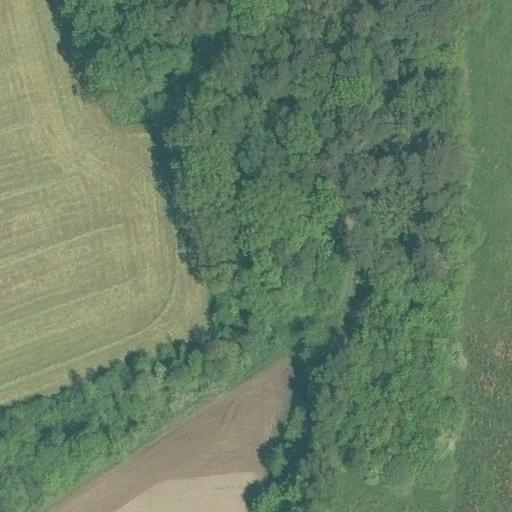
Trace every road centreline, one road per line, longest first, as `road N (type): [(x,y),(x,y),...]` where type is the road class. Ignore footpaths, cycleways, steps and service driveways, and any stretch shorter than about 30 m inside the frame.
road 1 (track): [(417,0),(332,324)]
road 2 (track): [(332,324),(285,511)]
